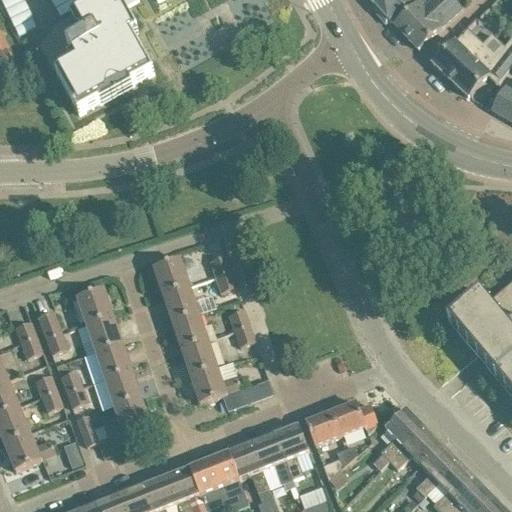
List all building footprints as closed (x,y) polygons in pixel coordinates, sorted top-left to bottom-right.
[(19,0),(0,0),(0,1),(11,32),(29,26),(19,0)] [(46,54),(45,54),(80,118),(102,106),(99,99),(129,82),(133,89),(155,77),(133,36),(138,33),(128,15),(126,11),(139,3),(137,0),(107,0),(58,28),(48,40),(56,55),(49,59),(46,54)] [(72,0),(48,0),(60,19),(77,9),(72,0)] [(368,0),(392,27),(421,0),(368,0)] [(419,5),(395,27),(420,53),(443,31),(463,12),(452,0),(437,0),(432,5),(425,11),(419,5)] [(434,67),(469,100),(491,78),(489,76),(500,66),(510,73),(511,69),(511,42),(506,50),(493,38),(483,48),(468,33),(456,45),(455,44),(434,67)] [(0,66),(13,59),(0,38),(0,66)] [(492,114),(511,125),(511,93),(506,90),(506,91),(492,114)] [(212,265),(217,281),(233,276),(228,260),(212,265)] [(155,271),(164,299),(191,290),(182,263),(155,271)] [(233,276),(217,281),(223,297),(238,292),(233,276)] [(511,288),(491,306),(482,295),(449,323),(511,398),(511,288)] [(191,290),(164,299),(174,326),(217,311),(213,299),(196,305),(191,290)] [(79,302),(88,329),(114,320),(105,293),(79,302)] [(230,320),(236,336),(252,330),(246,314),(230,320)] [(39,322),(46,341),(62,335),(55,316),(39,322)] [(174,326),(183,354),(209,345),(200,317),(174,326)] [(88,329),(97,356),(124,347),(114,320),(88,329)] [(17,332),(22,348),(38,342),(32,326),(17,332)] [(252,330),(236,336),(241,351),(257,346),(252,330)] [(62,335),(46,341),(54,359),(69,353),(62,335)] [(241,351),(236,336),(225,340),(230,354),(241,351)] [(38,342),(22,348),(28,363),(44,357),(38,342)] [(183,354),(192,381),(218,372),(209,345),(183,354)] [(97,356),(106,384),(133,375),(124,347),(97,356)] [(0,388),(10,384),(0,361),(0,388)] [(218,372),(192,381),(201,408),(224,401),(228,399),(243,394),(234,367),(218,372)] [(78,375),(62,381),(68,397),(84,391),(78,375)] [(106,384),(115,411),(142,402),(133,375),(106,384)] [(37,386),(43,401),(59,395),(53,380),(37,386)] [(0,388),(0,419),(21,411),(10,384),(0,388)] [(84,391),(68,397),(74,413),(90,407),(84,391)] [(228,399),(224,401),(229,416),(248,409),(243,394),(228,399)] [(59,395),(43,401),(49,417),(65,410),(59,395)] [(142,402),(115,411),(120,425),(105,430),(110,443),(125,438),(125,439),(151,430),(142,402)] [(358,407),(332,416),(342,441),(366,431),(369,439),(379,429),(372,409),(360,414),(358,407)] [(0,419),(0,434),(6,448),(32,438),(21,411),(0,419)] [(383,457),(391,466),(426,432),(407,412),(386,433),(396,444),(383,457)] [(342,441),(332,416),(307,426),(316,450),(342,441)] [(79,423),(88,450),(100,446),(91,419),(79,423)] [(300,429),(276,438),(293,484),(304,479),(297,462),(310,457),(300,429)] [(32,438),(6,448),(17,475),(43,464),(42,464),(57,457),(46,431),(32,438)] [(414,461),(423,470),(443,449),(426,432),(391,466),(400,474),(414,461)] [(276,438),(252,447),(262,475),(264,475),(275,470),(282,488),(285,487),(287,494),(296,490),(293,484),(276,438)] [(262,475),(252,447),(229,457),(240,483),(252,478),(263,506),(260,507),(261,511),(278,511),(271,492),(264,475),(262,475)] [(428,499),(440,487),(461,467),(443,449),(423,470),(432,480),(418,493),(426,501),(428,499)] [(338,457),(340,463),(344,472),(359,459),(355,450),(338,457)] [(80,457),(69,461),(73,471),(84,467),(80,457)] [(192,471),(203,498),(207,511),(212,511),(225,507),(226,511),(243,511),(250,509),(240,483),(229,457),(192,471)] [(344,472),(340,463),(325,469),(330,484),(344,472)] [(435,510),(436,511),(450,511),(478,485),(461,467),(440,487),(428,499),(437,508),(435,510)] [(192,471),(169,480),(178,507),(180,511),(192,511),(189,504),(203,498),(192,471)] [(169,480),(146,489),(154,511),(166,511),(178,507),(169,480)] [(478,485),(450,511),(486,511),(495,502),(478,485)] [(154,511),(146,489),(122,498),(127,511),(154,511)] [(127,511),(122,498),(99,508),(100,511),(127,511)] [(504,511),(495,502),(486,511),(504,511)] [(330,511),(327,503),(304,511),(330,511)]
